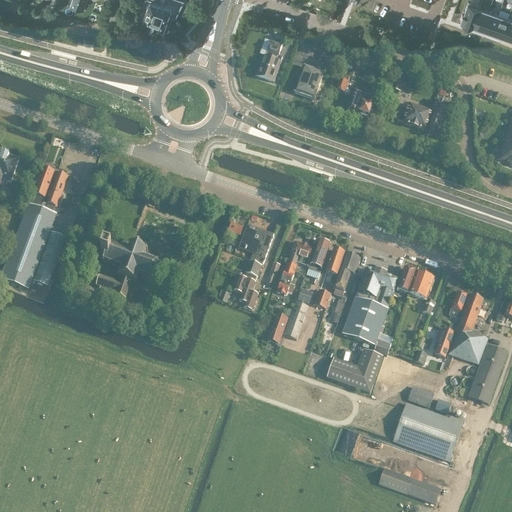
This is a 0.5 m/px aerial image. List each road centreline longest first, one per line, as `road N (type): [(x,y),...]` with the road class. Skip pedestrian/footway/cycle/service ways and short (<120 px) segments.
road 1 (residential): [(511,191),(471,165),(464,88),(454,71),(255,0)]
road 2 (tertiary): [(511,280),(178,164)]
road 3 (primary): [(210,125),(511,226)]
road 4 (primary): [(511,218),(272,133),(220,105)]
road 5 (track): [(511,346),(451,511)]
road 6 (unclassified): [(158,156),(0,101)]
road 7 (primary): [(157,86),(0,47)]
road 8 (primary): [(0,56),(153,105)]
road 9 (residential): [(117,0),(109,22),(94,31),(0,4)]
